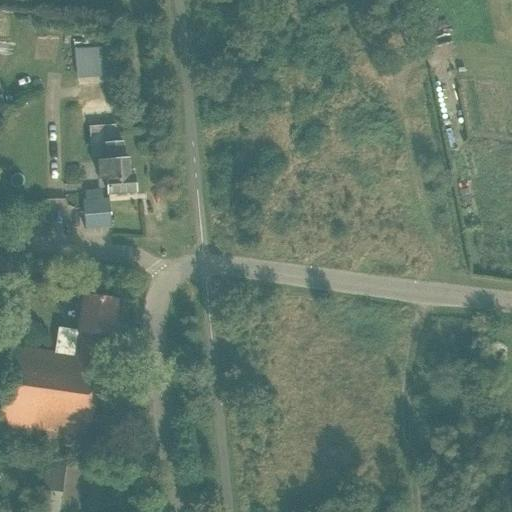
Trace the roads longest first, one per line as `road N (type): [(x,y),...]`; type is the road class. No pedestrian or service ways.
road 1 (unclassified): [(511,304),(203,263),(164,279)]
road 2 (unclassified): [(164,279),(152,315),(173,511)]
road 3 (track): [(426,293),(403,420),(415,511)]
road 4 (unclassified): [(164,279),(141,258),(0,239)]
